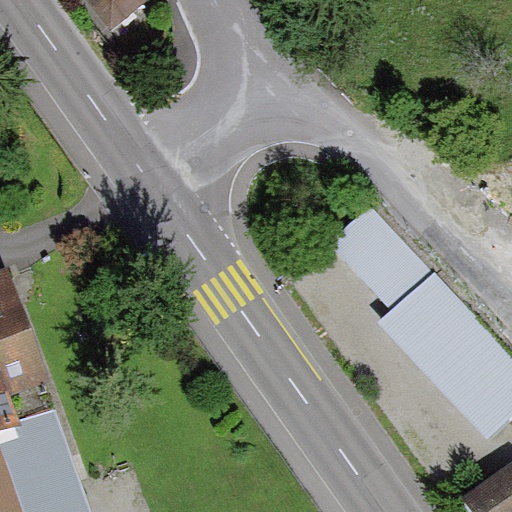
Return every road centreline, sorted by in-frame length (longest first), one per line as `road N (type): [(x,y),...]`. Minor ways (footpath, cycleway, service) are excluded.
road 1 (tertiary): [(384,511),(164,204)]
road 2 (residential): [(237,57),(264,54),(304,88),(511,299)]
road 3 (tertiary): [(141,174),(22,0)]
road 4 (residential): [(237,57),(227,126),(188,184),(164,204)]
road 5 (residential): [(141,174),(52,235),(0,254)]
